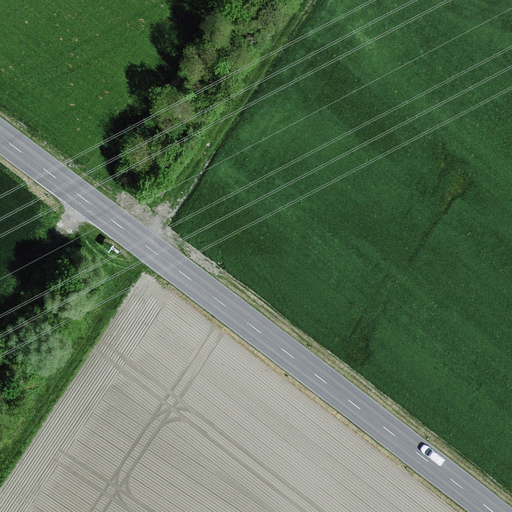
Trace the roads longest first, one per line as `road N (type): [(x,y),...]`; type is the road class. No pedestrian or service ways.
road 1 (primary): [(493,511),(0,138)]
road 2 (track): [(0,322),(79,197)]
